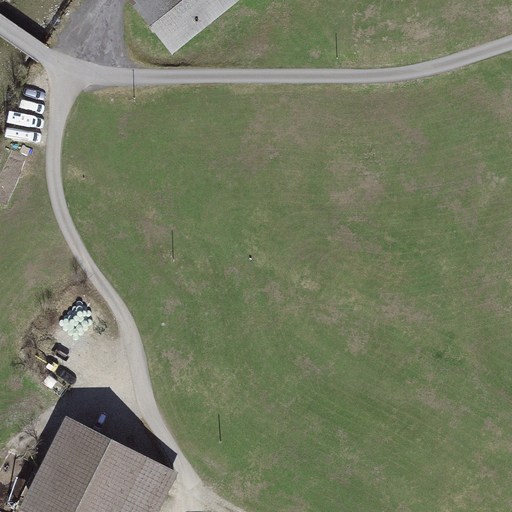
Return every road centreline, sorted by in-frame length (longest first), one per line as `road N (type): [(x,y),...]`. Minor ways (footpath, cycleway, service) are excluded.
road 1 (residential): [(204,502),(158,441),(121,315),(61,215),(52,146),(67,67)]
road 2 (residential): [(67,67),(173,78),(366,77),(421,70),(511,42)]
